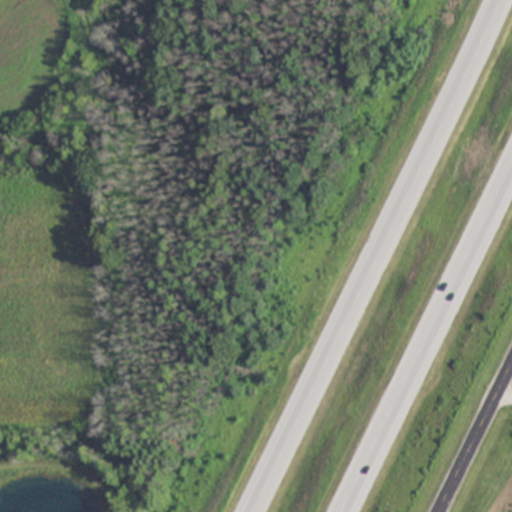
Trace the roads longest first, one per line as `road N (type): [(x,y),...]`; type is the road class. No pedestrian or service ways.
road 1 (motorway): [(498,0),(252,511)]
road 2 (motorway): [(347,511),(511,178)]
road 3 (residential): [(438,511),(511,360)]
